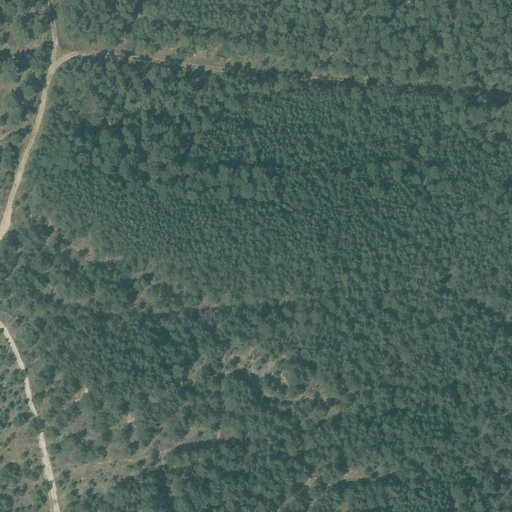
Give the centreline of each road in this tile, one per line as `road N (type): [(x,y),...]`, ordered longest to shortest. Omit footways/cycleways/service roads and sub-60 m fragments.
road 1 (track): [(511,94),(59,56),(0,233)]
road 2 (track): [(0,325),(24,379),(56,511)]
